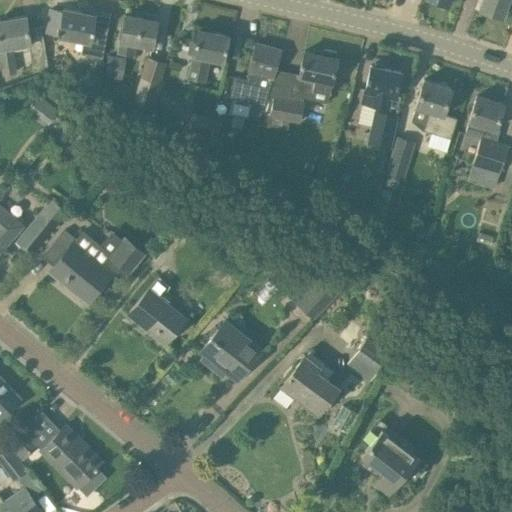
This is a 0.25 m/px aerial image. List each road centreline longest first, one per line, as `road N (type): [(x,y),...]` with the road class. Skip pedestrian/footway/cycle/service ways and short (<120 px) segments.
road 1 (tertiary): [(270,0),(511,67)]
road 2 (residential): [(176,472),(0,329)]
